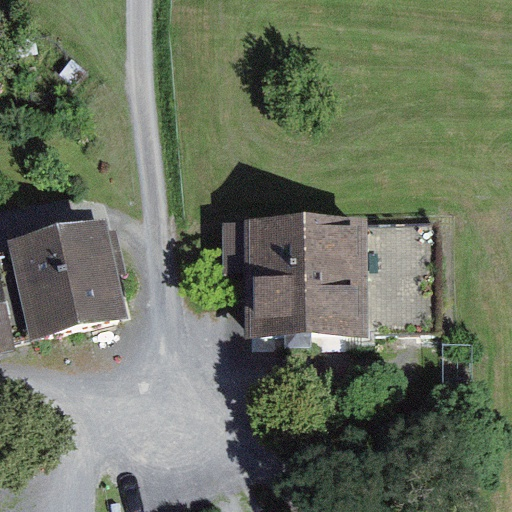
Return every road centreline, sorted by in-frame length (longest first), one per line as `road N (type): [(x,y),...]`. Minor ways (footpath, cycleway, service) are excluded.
road 1 (track): [(168,414),(157,0)]
road 2 (track): [(311,511),(168,414)]
road 3 (track): [(0,401),(95,398),(168,414)]
